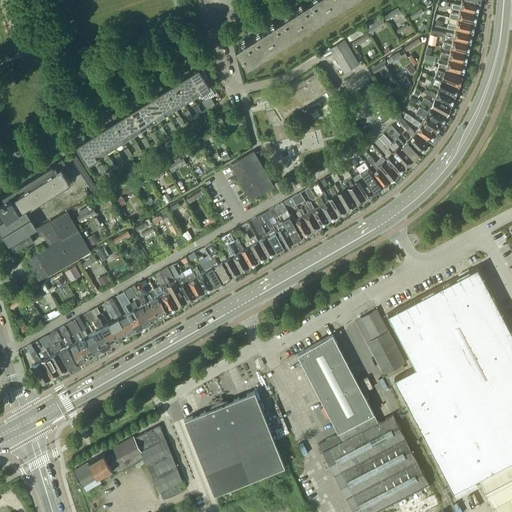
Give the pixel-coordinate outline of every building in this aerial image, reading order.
[(305,2),(293,10),(304,27),(334,8),(329,0),(304,0),(305,2)] [(329,0),(334,8),(347,0),(329,0)] [(453,7),(461,8),(478,12),(480,2),(470,0),(456,0),(456,3),(454,3),(453,7)] [(401,10),(398,6),(384,15),(386,19),(401,10)] [(424,10),(421,7),(410,15),(412,19),(424,10)] [(475,22),(478,12),(461,8),(459,14),(451,12),(450,16),(451,17),(458,18),(475,22)] [(277,20),(264,28),(275,45),(304,27),(293,10),(282,17),(280,15),(276,18),(277,20)] [(381,19),(378,15),(365,24),(370,33),(385,23),(382,18),(381,19)] [(448,27),(456,28),(473,32),(475,22),(458,18),(451,17),(450,23),(449,22),(448,27)] [(407,23),(396,29),(399,33),(399,32),(400,34),(402,33),(401,31),(409,27),(407,23)] [(349,34),(352,39),(364,32),(361,27),(349,34)] [(247,63),(275,45),(264,28),(253,35),(252,33),(247,36),(248,38),(236,46),(247,63)] [(471,42),(473,32),(456,28),(455,34),(447,32),(446,36),(453,38),(471,42)] [(369,37),(367,33),(352,41),(354,45),(369,37)] [(437,36),(430,34),(428,43),(435,44),(437,36)] [(404,46),(407,50),(421,41),(420,40),(418,37),(404,46)] [(443,46),(451,48),(468,52),(471,42),(453,38),(452,44),(444,42),(443,46)] [(329,48),(344,72),(359,63),(344,39),(329,48)] [(332,53),(328,45),(321,49),(326,57),(332,53)] [(466,62),(468,52),(451,48),(449,54),(441,52),(441,56),(448,58),(466,62)] [(399,51),(391,55),(391,57),(393,60),(401,56),(399,51)] [(426,53),(424,61),(432,64),(434,55),(426,53)] [(415,56),(414,57),(411,54),(408,56),(414,64),(417,62),(415,59),(416,58),(415,56)] [(32,55),(10,61),(17,85),(13,87),(19,107),(45,99),(32,55)] [(438,67),(439,68),(443,69),(447,71),(448,68),(464,72),(466,62),(448,58),(447,64),(439,62),(438,67)] [(396,79),(385,59),(371,67),(374,72),(383,67),(392,81),(396,79)] [(404,69),(406,72),(407,70),(410,74),(414,71),(409,65),(405,68),(406,68),(404,69)] [(198,67),(189,73),(201,91),(210,86),(205,78),(207,78),(208,78),(206,70),(205,70),(201,71),(198,67)] [(462,76),(447,71),(443,69),(439,68),(436,76),(459,86),(462,76)] [(283,117),(290,113),(327,90),(316,71),(268,100),(266,97),(265,98),(268,102),(265,103),(267,108),(271,121),(275,139),(281,137),(281,138),(289,136),(283,117)] [(189,73),(181,78),(192,97),(201,91),(189,73)] [(424,82),(440,89),(456,96),(459,86),(436,76),(435,82),(426,78),(424,82)] [(181,78),(172,84),(184,102),(192,97),(181,78)] [(172,84),(163,89),(175,108),(184,102),(172,84)] [(392,90),(389,85),(382,90),(385,94),(392,90)] [(453,106),(456,96),(440,89),(438,94),(417,85),(415,88),(428,93),(435,97),(453,106)] [(0,89),(0,108),(17,104),(12,86),(0,89)] [(413,93),(418,96),(421,91),(415,88),(413,93)] [(163,89),(155,95),(166,113),(175,108),(163,89)] [(155,95),(146,100),(158,119),(166,113),(155,95)] [(214,104),(209,95),(202,100),(207,108),(214,104)] [(421,101),(434,107),(449,115),(453,106),(435,97),(434,99),(436,100),(436,103),(423,97),(421,101)] [(146,100),(138,105),(149,124),(158,119),(146,100)] [(202,111),(197,104),(193,106),(198,114),(202,111)] [(138,105),(129,111),(140,129),(149,124),(138,105)] [(443,124),(449,115),(434,107),(430,112),(419,106),(417,109),(443,124)] [(193,117),(188,109),(184,112),(189,119),(193,117)] [(425,118),(422,123),(437,132),(443,124),(417,109),(416,111),(425,118)] [(129,111),(120,116),(132,135),(140,129),(129,111)] [(437,132),(422,123),(407,113),(404,117),(419,127),(416,130),(431,141),(437,132)] [(184,122),(180,115),(176,117),(180,125),(184,122)] [(120,116),(112,122),(123,140),(132,135),(120,116)] [(413,135),(408,139),(421,152),(428,145),(407,123),(399,116),(396,119),(404,126),(413,135)] [(176,128),(171,120),(167,122),(172,130),(176,128)] [(112,122),(103,127),(115,146),(123,140),(112,122)] [(396,140),(401,146),(414,159),(421,152),(408,139),(404,143),(399,137),(397,135),(400,133),(392,124),(386,130),(396,140)] [(163,136),(167,133),(162,126),(159,128),(163,136)] [(103,127),(94,133),(106,151),(115,146),(103,127)] [(201,143),(211,136),(213,139),(215,137),(214,135),(219,132),(217,128),(199,139),(201,143)] [(158,139),(153,131),(150,133),(155,141),(158,139)] [(94,133),(86,138),(97,157),(106,151),(94,133)] [(379,137),(394,153),(406,167),(414,159),(401,146),(396,140),(392,144),(387,138),(383,134),(379,137)] [(150,144),(145,136),(141,139),(146,146),(150,144)] [(398,174),(406,167),(394,153),(379,137),(376,140),(391,156),(387,160),(398,174)] [(88,162),(97,157),(86,138),(77,144),(80,149),(77,150),(76,150),(81,157),(82,157),(81,156),(84,155),(88,162)] [(137,152),(141,150),(136,141),(132,144),(137,152)] [(132,155),(128,147),(124,150),(129,157),(132,155)] [(230,157),(226,150),(221,153),(225,160),(230,157)] [(208,155),(212,162),(216,160),(214,158),(216,157),(217,160),(219,159),(219,158),(221,157),(217,151),(208,155)] [(231,163),(251,198),(274,185),(254,151),(231,163)] [(124,160),(119,152),(115,155),(120,163),(124,160)] [(370,154),(380,167),(391,181),(398,174),(387,160),(383,164),(372,152),(370,154)] [(391,181),(380,167),(370,154),(367,157),(377,169),(372,172),(383,186),(391,181)] [(170,170),(182,164),(183,166),(187,164),(183,157),(168,165),(170,170)] [(26,209),(70,181),(64,171),(69,168),(62,158),(1,197),(4,201),(0,203),(0,207),(2,211),(0,212),(0,229),(9,243),(29,232),(37,228),(26,209)] [(115,166),(110,158),(106,160),(111,168),(115,166)] [(358,169),(361,172),(375,192),(383,186),(372,172),(365,161),(357,167),(358,169)] [(106,171),(101,164),(97,166),(102,174),(106,171)] [(154,179),(164,173),(162,169),(152,174),(152,175),(154,179)] [(366,198),(375,192),(361,172),(359,174),(362,179),(357,182),(366,198)] [(358,204),(366,198),(357,182),(352,176),(351,173),(343,179),(348,188),(358,203),(358,204)] [(147,179),(144,175),(134,181),(137,185),(147,179)] [(329,220),(338,215),(329,200),(324,202),(319,194),(324,191),(321,186),(318,182),(305,189),(309,197),(313,199),(316,197),(320,204),(329,220)] [(340,193),(338,194),(347,210),(356,205),(343,184),(341,185),(344,191),(340,193)] [(336,196),(329,200),(338,215),(347,210),(338,194),(333,186),(329,188),(333,194),(334,194),(336,196)] [(201,189),(187,198),(189,202),(203,193),(201,189)] [(295,204),(296,204),(305,199),(300,191),(291,196),(295,204)] [(295,204),(291,196),(284,200),(286,203),(293,205),(295,204)] [(306,201),(307,203),(320,225),(329,220),(320,204),(315,207),(311,201),(309,201),(308,199),(306,201)] [(294,241),(303,235),(294,220),(284,203),(283,201),(275,206),(279,214),(283,213),(286,219),(288,218),(290,222),(285,225),(294,241)] [(178,202),(170,206),(172,210),(180,205),(178,202)] [(311,230),(320,225),(307,203),(305,204),(306,206),(305,206),(307,210),(308,210),(309,212),(305,214),(301,208),(299,209),(311,230)] [(86,206),(77,211),(79,214),(77,216),(80,221),(96,212),(93,207),(88,210),(86,206)] [(266,210),(266,211),(270,218),(273,216),(274,217),(279,214),(275,206),(266,210)] [(299,217),(294,220),(303,235),(311,230),(299,209),(298,209),(299,210),(296,212),(299,217)] [(38,280),(43,277),(90,250),(78,229),(67,210),(37,228),(41,235),(43,234),(49,245),(36,252),(34,250),(30,252),(31,255),(26,258),(38,280)] [(276,250),(285,246),(276,230),(273,224),(266,211),(263,213),(273,232),(268,235),(276,250)] [(265,237),(259,240),(267,256),(276,250),(268,235),(263,227),(261,224),(265,222),(261,214),(251,219),(257,230),(259,229),(263,235),(264,235),(265,237)] [(102,222),(97,215),(94,217),(98,225),(102,222)] [(162,219),(159,215),(152,219),(155,223),(162,219)] [(203,225),(210,222),(212,225),(216,222),(213,216),(201,222),(203,225)] [(273,224),(276,230),(285,246),(294,241),(285,225),(281,218),(279,219),(278,217),(276,218),(278,221),(273,224)] [(137,230),(147,224),(145,219),(134,225),(137,230)] [(175,223),(170,225),(175,233),(179,230),(175,223)] [(142,232),(144,236),(154,230),(152,226),(142,232)] [(130,235),(127,230),(112,238),(115,243),(130,235)] [(220,236),(232,256),(240,271),(250,266),(241,250),(235,254),(230,244),(235,241),(229,231),(220,236)] [(9,243),(10,244),(14,250),(16,250),(34,240),(29,232),(9,243)] [(243,234),(247,241),(258,261),(267,256),(259,240),(255,234),(250,237),(246,232),(243,234)] [(92,243),(97,240),(93,234),(88,237),(92,243)] [(162,245),(157,237),(153,239),(158,248),(162,245)] [(241,250),(250,266),(258,261),(247,241),(244,242),(247,247),(245,248),(241,241),(240,242),(237,237),(235,238),(237,243),(241,250)] [(214,257),(211,252),(217,249),(212,241),(203,247),(209,255),(211,259),(214,257)] [(97,250),(100,255),(107,251),(104,246),(97,250)] [(140,250),(137,246),(130,251),(133,255),(140,250)] [(166,250),(164,246),(156,251),(158,254),(166,250)] [(232,276),(240,271),(232,256),(227,259),(223,252),(219,254),(223,261),(232,276)] [(201,264),(205,270),(214,286),(223,281),(214,265),(211,259),(209,255),(205,258),(202,254),(197,257),(201,264)] [(95,256),(82,263),(84,267),(97,259),(95,256)] [(223,281),(232,276),(223,261),(218,264),(214,257),(211,259),(214,265),(223,281)] [(75,266),(66,272),(70,279),(79,273),(75,266)] [(205,291),(214,286),(205,270),(201,273),(197,266),(193,269),(193,270),(205,291)] [(402,341),(406,349),(406,350),(411,358),(411,359),(415,367),(407,371),(395,377),(394,377),(395,378),(394,378),(394,379),(395,379),(399,387),(399,388),(399,387),(404,396),(403,396),(404,396),(408,405),(413,414),(418,423),(417,423),(418,423),(422,431),(422,432),(427,440),(426,440),(427,441),(431,449),(431,450),(432,449),(436,458),(441,467),(440,467),(441,467),(445,476),(453,490),(452,490),(453,490),(454,490),(454,491),(454,490),(466,484),(475,479),(478,478),(495,511),(511,511),(511,332),(510,329),(511,329),(510,329),(506,320),(505,320),(501,311),(496,303),(497,302),(496,302),(492,294),(492,293),(491,293),(487,285),(487,284),(487,285),(482,276),(483,276),(482,276),(478,267),(477,266),(477,267),(477,266),(476,266),(477,267),(468,271),(467,271),(468,271),(459,276),(450,281),(450,280),(450,281),(441,285),(433,290),(432,290),(424,295),(423,294),(423,295),(415,299),(414,299),(415,299),(406,304),(406,303),(405,304),(406,304),(397,308),(397,309),(388,313),(387,313),(388,314),(387,314),(388,314),(392,323),(393,323),(397,332),(402,341),(401,341),(402,341)] [(193,270),(184,275),(196,296),(205,291),(193,270)] [(169,311),(178,306),(169,291),(166,284),(158,271),(155,273),(161,284),(154,288),(158,295),(159,296),(161,295),(169,311)] [(175,279),(176,281),(187,301),(196,296),(184,275),(182,272),(177,275),(179,277),(175,279)] [(109,281),(105,274),(98,278),(102,285),(109,281)] [(166,284),(169,291),(178,306),(187,301),(176,281),(171,284),(170,282),(166,284)] [(143,287),(150,300),(159,317),(168,312),(159,296),(158,295),(152,298),(151,296),(153,296),(147,285),(143,287)] [(135,293),(131,287),(124,291),(128,298),(135,293)] [(30,295),(34,301),(42,296),(39,290),(31,295),(30,295)] [(142,304),(152,321),(159,317),(150,300),(145,302),(144,299),(145,299),(140,290),(136,292),(142,304)] [(126,313),(136,330),(144,326),(134,308),(132,304),(129,305),(132,310),(129,311),(125,304),(130,302),(124,291),(116,295),(126,313)] [(128,335),(136,330),(126,313),(122,315),(111,297),(108,299),(119,317),(128,335)] [(21,302),(19,299),(10,305),(12,308),(21,303),(21,302)] [(105,317),(109,323),(118,340),(128,335),(119,317),(108,299),(103,302),(108,312),(110,311),(115,319),(112,321),(109,315),(105,317)] [(152,321),(142,304),(134,308),(144,326),(152,321)] [(110,345),(118,340),(109,323),(103,326),(93,308),(91,309),(110,345)] [(405,362),(381,317),(377,308),(356,320),(384,374),(405,362)] [(49,317),(50,318),(57,314),(55,309),(47,313),(49,317)] [(98,329),(93,332),(103,349),(110,345),(91,309),(85,312),(90,320),(92,319),(96,326),(97,326),(98,329)] [(94,354),(103,349),(93,332),(88,335),(84,329),(86,328),(79,316),(75,318),(94,354)] [(67,323),(77,341),(87,358),(94,354),(75,318),(67,323)] [(28,328),(25,323),(19,326),(22,331),(28,328)] [(78,362),(87,358),(77,341),(73,343),(69,336),(70,335),(65,325),(59,328),(78,362)] [(59,328),(49,333),(68,368),(78,362),(59,328)] [(44,347),(59,373),(68,368),(49,333),(39,338),(44,347)] [(332,333),(298,353),(322,400),(338,431),(339,430),(340,432),(319,443),(322,450),(354,511),(371,511),(429,482),(393,413),(378,421),(374,414),(337,342),(332,333)] [(45,358),(41,360),(50,378),(59,373),(44,347),(40,349),(45,358)] [(31,352),(37,363),(32,365),(42,383),(50,378),(41,360),(41,361),(35,350),(31,352)] [(214,493),(215,493),(285,465),(255,390),(230,400),(228,399),(226,399),(224,399),(222,399),(221,397),(219,399),(216,401),(213,400),(214,402),(213,403),(211,405),(210,407),(209,408),(184,418),(214,493)] [(133,435),(124,441),(104,452),(114,468),(115,471),(116,472),(124,467),(125,468),(126,467),(126,466),(139,459),(140,458),(143,456),(161,491),(182,480),(159,424),(134,437),(133,435)] [(114,468),(104,452),(88,461),(74,470),(85,490),(100,481),(98,477),(113,468),(115,472),(116,472),(115,471),(114,468)] [(181,490),(178,484),(160,493),(163,499),(181,490)] [(145,511),(140,502),(120,511),(145,511)]
